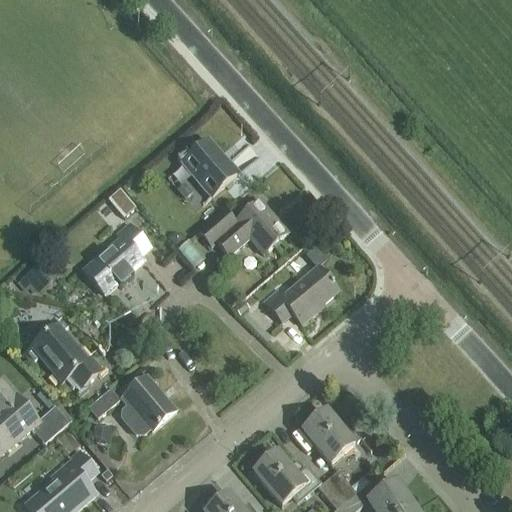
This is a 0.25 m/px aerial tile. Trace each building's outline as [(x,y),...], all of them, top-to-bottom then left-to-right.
[(210,200),(236,178),(208,145),(182,167),(210,200)] [(187,202),(194,196),(184,185),(178,191),(187,202)] [(124,221),(136,210),(120,192),(108,203),(124,221)] [(287,237),(259,204),(233,226),(223,215),(198,236),(209,250),(215,245),(227,260),(249,241),(263,258),(287,237)] [(105,298),(144,265),(139,260),(150,251),(129,227),(117,237),(121,241),(84,274),(105,298)] [(189,272),(199,268),(190,249),(180,254),(189,272)] [(307,258),(318,271),(328,262),(318,249),(307,258)] [(38,298),(59,279),(44,261),(23,280),(38,298)] [(313,315),(338,294),(318,271),(283,300),(278,294),(264,305),(282,326),(292,317),(301,328),(315,316),(313,315)] [(87,363),(58,328),(32,350),(62,386),(71,378),(82,391),(102,373),(91,360),(87,363)] [(152,434),(176,414),(147,379),(123,399),(130,408),(124,413),(123,422),(134,436),(144,436),(150,431),(152,434)] [(0,457),(31,432),(44,447),(69,426),(56,410),(50,414),(38,424),(16,398),(15,399),(3,384),(0,386),(0,457)] [(98,423),(121,403),(111,392),(87,411),(98,423)] [(325,414),(301,435),(330,468),(361,442),(344,422),(337,428),(325,414)] [(76,511),(94,498),(84,485),(96,476),(78,455),(50,479),(53,483),(24,508),(27,511),(76,511)] [(307,478),(301,470),(295,463),(288,469),(276,455),(253,475),(281,509),(291,501),(297,508),(318,490),(307,478)] [(346,506),(357,498),(337,474),(327,483),(346,506)] [(226,484),(242,503),(250,496),(234,477),(226,484)] [(327,483),(317,491),(335,511),(339,511),(346,506),(327,483)] [(371,511),(414,511),(397,485),(367,504),(371,511)] [(239,511),(227,497),(209,511),(252,511),(246,505),(239,511)] [(357,498),(346,506),(339,511),(358,511),(364,507),(357,498)]
